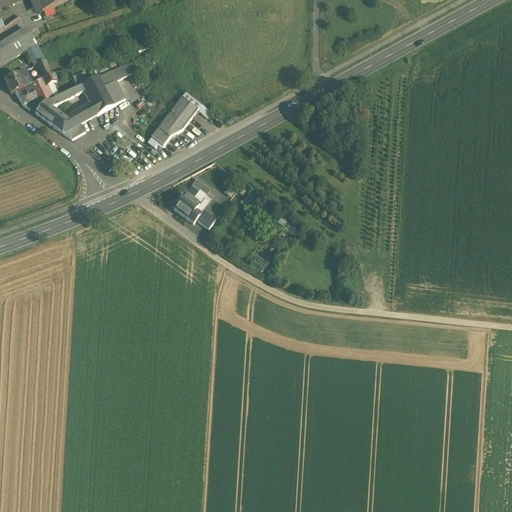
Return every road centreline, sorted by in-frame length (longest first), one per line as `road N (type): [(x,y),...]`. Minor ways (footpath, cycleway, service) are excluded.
road 1 (secondary): [(491,0),(121,199)]
road 2 (track): [(511,332),(309,308)]
road 3 (residential): [(121,199),(0,100)]
road 4 (secondary): [(121,199),(0,246)]
